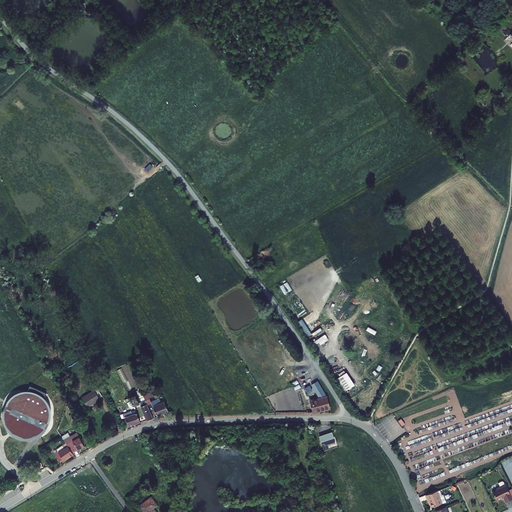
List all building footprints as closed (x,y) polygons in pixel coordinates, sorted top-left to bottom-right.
[(503,40),(511,49),(511,16),(511,17),(511,16),(511,31),(511,32),(509,28),(504,33),(506,35),(507,34),(508,35),(503,40)] [(149,163),(144,169),(148,172),(153,166),(149,163)] [(296,323),(305,337),(311,333),(302,319),(296,323)] [(320,345),(328,340),(325,334),(316,339),(320,345)] [(122,367),(125,375),(130,373),(132,378),(125,381),(129,388),(137,385),(128,365),(122,367)] [(116,371),(122,383),(128,381),(121,368),(116,371)] [(349,383),(342,372),(331,379),(338,390),(349,383)] [(299,386),(301,388),(303,392),(312,387),(318,397),(306,400),(309,410),(325,407),(323,397),(312,380),(308,383),(306,381),(299,386)] [(8,426),(12,431),(17,434),(22,436),(27,437),(33,436),(38,434),(42,431),(46,427),(48,422),(50,417),(50,411),(48,407),(46,402),(44,400),(47,393),(30,386),(27,392),(25,392),(20,393),(15,396),(10,400),(7,405),(5,410),(5,416),(6,421),(8,426)] [(101,396),(95,388),(80,397),(85,407),(98,400),(97,398),(101,396)] [(130,396),(134,406),(139,404),(135,394),(130,396)] [(166,408),(161,398),(151,404),(155,413),(166,408)] [(151,415),(146,404),(140,407),(145,418),(151,415)] [(122,417),(120,418),(124,426),(139,420),(135,408),(130,410),(130,409),(123,413),(122,411),(120,412),(122,417)] [(315,433),(317,440),(320,447),(324,445),(322,442),(331,439),(329,435),(326,428),(315,433)] [(70,445),(74,452),(86,445),(78,432),(74,434),(77,439),(74,441),(71,436),(66,439),(70,445)] [(74,452),(70,445),(60,450),(59,449),(55,451),(61,461),(64,459),(65,460),(75,453),(74,452)] [(504,502),(511,499),(503,484),(494,488),(495,490),(490,492),(495,502),(496,501),(497,501),(501,500),(500,499),(502,498),(504,502)] [(436,489),(424,493),(426,497),(426,496),(430,506),(444,501),(441,494),(440,494),(438,495),(436,489)] [(152,494),(141,504),(147,511),(155,511),(152,508),(158,502),(152,494)]
